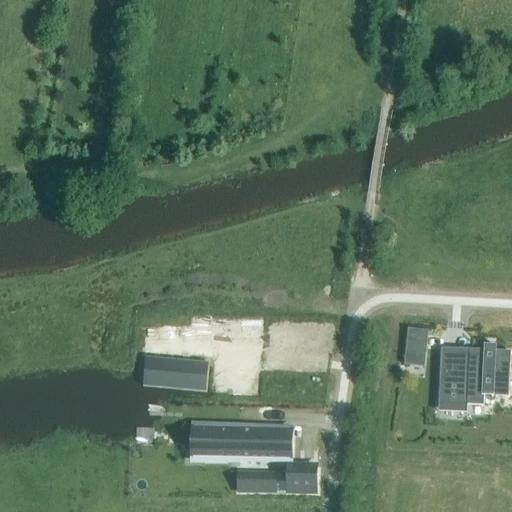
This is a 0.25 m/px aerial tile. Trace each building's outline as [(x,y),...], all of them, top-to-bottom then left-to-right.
[(378,310),(378,320),(402,321),(403,311),(378,310)] [(428,332),(409,330),(407,348),(426,350),(428,332)] [(441,366),(439,405),(468,407),(484,407),(484,398),(506,398),(506,399),(509,399),(511,353),(497,353),(497,347),(485,347),(484,352),(470,351),(442,350),(441,366)] [(144,378),(144,388),(158,389),(158,387),(164,387),(205,389),(206,365),(188,364),(188,368),(180,368),(180,364),(147,362),(146,374),(144,374),(144,378)] [(194,447),(194,460),(204,460),(291,462),(291,430),(195,428),(194,447)] [(240,492),(316,493),(316,467),(289,467),(289,477),(240,476),(240,492)]
